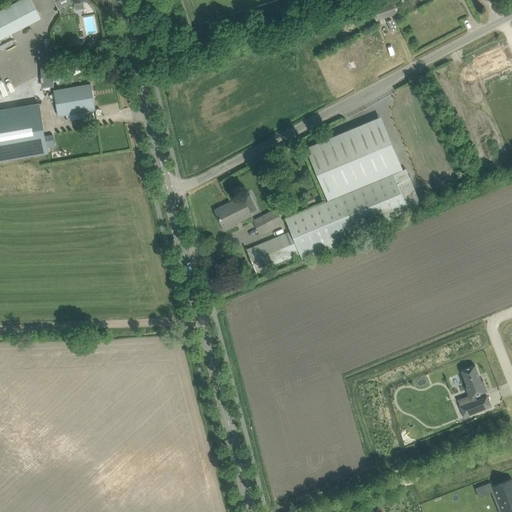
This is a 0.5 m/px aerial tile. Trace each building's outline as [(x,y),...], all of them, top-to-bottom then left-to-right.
[(32,0),(20,0),(0,10),(0,39),(42,18),(32,0)] [(73,0),(74,2),(76,10),(85,8),(83,0),(85,0),(54,0),(55,2),(58,0),(73,0)] [(375,0),(371,1),(374,9),(372,9),(376,20),(395,14),(404,11),(400,0),(375,0)] [(80,45),(66,52),(71,62),(85,55),(80,45)] [(23,93),(43,83),(33,62),(0,77),(0,92),(2,97),(20,88),(23,93)] [(67,69),(54,76),(58,84),(71,77),(67,69)] [(91,84),(81,86),(54,91),(58,115),(95,109),(91,84)] [(39,103),(0,109),(0,160),(48,153),(39,103)] [(291,231),(257,245),(248,249),(257,271),(264,268),(266,274),(270,272),(268,267),(277,263),(300,253),(302,258),(355,236),(354,233),(409,211),(394,174),(372,121),(306,148),(328,201),(286,218),(291,231)] [(317,202),(314,195),(304,199),(307,206),(317,202)] [(242,197),(231,202),(216,210),(225,230),(235,225),(235,223),(251,214),(242,197)] [(254,220),(260,233),(283,221),(277,209),(254,220)] [(472,401),(459,406),(464,418),(482,411),(477,399),(475,396),(487,391),(483,380),(482,381),(476,365),(461,371),(467,386),(465,387),(470,398),(471,397),(472,401)] [(421,382),(422,385),(400,393),(405,405),(437,393),(433,383),(438,381),(434,370),(429,373),(431,378),(421,382)] [(507,511),(511,509),(511,478),(511,479),(493,487),(493,486),(492,486),(491,482),(490,482),(492,488),(492,487),(501,511),(507,511)]
